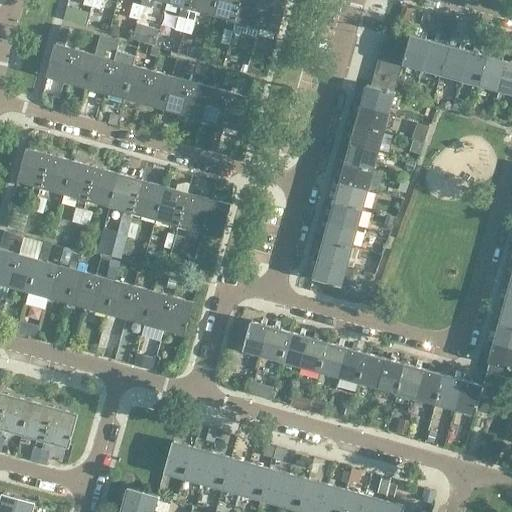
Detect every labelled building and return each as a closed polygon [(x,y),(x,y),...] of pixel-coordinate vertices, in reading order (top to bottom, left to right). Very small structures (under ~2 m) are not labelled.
[(100,8),(101,0),(93,0),(91,6),(100,8)] [(213,13),(216,0),(191,0),(190,7),(213,13)] [(236,19),(241,0),(216,0),(213,13),(236,19)] [(259,26),(265,0),(241,0),(236,19),(259,26)] [(278,31),(287,0),(265,0),(259,26),(278,31)] [(137,19),(141,5),(133,3),(129,17),(137,19)] [(66,17),(86,21),(89,9),(68,5),(66,17)] [(145,21),(149,7),(141,5),(137,19),(145,21)] [(183,32),(187,18),(179,15),(175,29),(183,32)] [(191,34),(195,20),(187,18),(183,32),(191,34)] [(156,41),(158,25),(136,22),(135,38),(156,41)] [(67,80),(75,49),(64,46),(69,28),(61,26),(56,44),(47,75),(67,80)] [(229,44),(233,30),(225,28),(221,42),(229,44)] [(237,46),(241,33),(233,30),(229,44),(237,46)] [(422,68),(430,40),(410,34),(407,47),(404,58),(402,63),(403,63),(422,68)] [(441,73),(449,45),(430,40),(422,68),(441,73)] [(404,58),(407,47),(384,41),(381,52),(404,58)] [(461,79),(468,51),(449,45),(441,73),(461,79)] [(86,86),(95,54),(75,49),(67,80),(86,86)] [(480,84),(488,56),(468,51),(461,79),(480,84)] [(402,63),(404,58),(381,52),(378,63),(401,70),(403,63),(402,63)] [(105,91),(114,60),(95,54),(86,86),(105,91)] [(499,90),(507,61),(488,56),(480,84),(499,90)] [(125,96),(133,65),(114,60),(105,91),(125,96)] [(511,93),(511,62),(507,61),(499,90),(511,93)] [(398,81),(401,70),(378,63),(375,74),(398,81)] [(144,102),(153,70),(133,65),(125,96),(144,102)] [(163,107),(172,76),(153,70),(144,102),(163,107)] [(395,92),(398,81),(375,74),(372,85),(395,92)] [(183,112),(191,81),(172,76),(163,107),(183,112)] [(202,118),(211,87),(191,81),(183,112),(202,118)] [(390,111),(395,92),(372,85),(367,84),(362,103),(390,111)] [(222,123),(230,92),(211,87),(202,118),(222,123)] [(241,128),(250,97),(230,92),(222,123),(241,128)] [(461,111),(464,100),(455,98),(452,109),(461,111)] [(384,131),(390,111),(362,103),(356,123),(384,131)] [(379,150),(384,131),(356,123),(351,142),(379,150)] [(374,169),(379,150),(351,142),(345,161),(374,169)] [(42,186),(51,155),(27,148),(18,179),(42,186)] [(65,192),(73,161),(51,155),(42,186),(65,192)] [(88,198),(96,167),(73,161),(65,192),(88,198)] [(368,189),(374,169),(345,161),(340,181),(368,189)] [(111,205),(119,174),(96,167),(88,198),(111,205)] [(410,179),(413,171),(404,168),(401,176),(410,179)] [(133,211),(142,180),(119,174),(111,205),(133,211)] [(156,217),(165,186),(142,180),(133,211),(156,217)] [(363,208),(368,189),(340,181),(335,200),(363,208)] [(179,224),(188,193),(165,186),(156,217),(179,224)] [(202,230),(211,199),(188,193),(179,224),(202,230)] [(37,204),(39,197),(31,195),(29,202),(37,204)] [(45,206),(47,199),(39,197),(37,204),(45,206)] [(222,236),(231,204),(211,199),(202,230),(222,236)] [(357,227),(363,208),(335,200),(329,219),(357,227)] [(35,211),(37,204),(29,202),(27,208),(35,211)] [(43,213),(45,206),(37,204),(35,211),(43,213)] [(23,231),(29,209),(15,206),(10,227),(23,231)] [(83,217),(84,210),(76,207),(74,214),(83,217)] [(91,219),(93,212),(84,210),(83,217),(91,219)] [(81,223),(83,217),(74,214),(73,221),(81,223)] [(89,226),(91,219),(83,217),(81,223),(89,226)] [(352,247),(357,228),(357,227),(329,219),(324,239),(352,247)] [(128,229),(130,222),(122,220),(120,227),(128,229)] [(137,232),(138,225),(130,222),(128,229),(137,232)] [(127,236),(128,229),(120,227),(118,234),(127,236)] [(135,238),(137,232),(128,229),(127,236),(135,238)] [(16,246),(19,236),(5,232),(2,241),(16,246)] [(174,242),(176,235),(168,233),(166,240),(174,242)] [(40,254),(44,239),(25,235),(21,250),(40,254)] [(182,244),(184,237),(176,235),(174,242),(182,244)] [(347,266),(352,247),(324,239),(319,258),(347,266)] [(172,249),(174,242),(166,240),(164,247),(172,249)] [(49,295),(57,264),(47,262),(52,244),(44,242),(39,259),(38,259),(29,290),(49,295)] [(180,251),(182,244),(174,242),(172,249),(180,251)] [(0,282),(10,285),(19,254),(0,248),(0,282)] [(78,263),(80,254),(72,252),(69,260),(78,263)] [(29,290),(38,259),(19,254),(10,285),(29,290)] [(341,285),(347,266),(319,258),(313,277),(341,285)] [(117,277),(120,264),(112,262),(108,275),(117,277)] [(68,301),(77,270),(57,264),(49,295),(68,301)] [(126,317),(135,286),(124,283),(128,266),(120,264),(117,277),(116,280),(115,280),(107,311),(126,317)] [(87,306),(96,275),(77,270),(68,301),(87,306)] [(155,288),(159,275),(150,272),(146,286),(155,288)] [(107,311),(115,280),(96,275),(87,306),(107,311)] [(176,288),(178,279),(177,279),(177,280),(169,278),(166,289),(173,291),(174,288),(176,288)] [(183,290),(186,281),(178,279),(176,288),(183,290)] [(146,322),(154,291),(135,286),(126,317),(146,322)] [(165,328),(173,296),(154,291),(146,322),(165,328)] [(188,322),(193,302),(173,296),(165,328),(185,333),(187,325),(188,322)] [(511,325),(511,305),(505,303),(499,322),(511,325)] [(262,354),(270,326),(251,321),(243,349),(262,354)] [(511,346),(511,325),(499,322),(494,342),(511,346)] [(282,359),(289,331),(270,326),(262,354),(282,359)] [(301,365),(309,337),(289,331),(282,359),(301,365)] [(320,370),(328,342),(309,337),(301,365),(320,370)] [(340,376),(347,347),(328,342),(320,370),(340,376)] [(511,367),(511,346),(494,342),(489,361),(489,362),(504,366),(511,367)] [(359,381),(367,353),(347,347),(340,376),(359,381)] [(378,386),(386,358),(367,353),(359,381),(378,386)] [(398,392),(405,363),(386,358),(378,386),(398,392)] [(490,415),(504,366),(489,362),(483,385),(476,411),(490,415)] [(417,397),(425,369),(405,363),(398,392),(417,397)] [(436,402),(444,374),(425,369),(417,397),(436,402)] [(455,408),(463,380),(444,374),(436,402),(455,408)] [(476,411),(483,385),(463,380),(455,408),(475,413),(476,411)] [(0,425),(22,432),(31,401),(8,395),(0,424),(0,425)] [(45,439),(54,408),(31,401),(22,432),(45,439)] [(71,434),(76,419),(77,414),(54,408),(45,439),(69,445),(71,437),(72,435),(71,434)] [(405,435),(408,422),(401,420),(397,432),(405,435)] [(184,477),(192,446),(173,441),(164,472),(184,477)] [(203,482),(212,452),(192,446),(184,477),(203,482)] [(40,456),(42,449),(34,447),(32,454),(40,456)] [(49,458),(50,451),(42,449),(40,456),(49,458)] [(127,449),(124,469),(149,473),(152,453),(127,449)] [(222,488),(231,457),(212,452),(203,482),(222,488)] [(39,463),(40,456),(32,454),(30,461),(39,463)] [(47,465),(49,458),(40,456),(39,463),(47,465)] [(242,493),(250,462),(231,457),(222,488),(242,493)] [(261,498),(270,468),(250,462),(242,493),(261,498)] [(317,474),(320,464),(313,462),(310,472),(317,474)] [(280,504),(289,473),(270,468),(261,498),(280,504)] [(347,483),(350,472),(344,470),(340,481),(347,483)] [(356,485),(359,474),(351,472),(348,483),(356,485)] [(299,509),(308,478),(289,473),(280,504),(299,509)] [(310,511),(319,511),(327,484),(308,478),(299,509),(310,511)] [(387,494),(390,482),(382,480),(379,492),(387,494)] [(340,511),(347,489),(327,484),(319,511),(340,511)] [(142,511),(153,511),(159,495),(128,487),(123,506),(142,511)] [(360,511),(366,494),(347,489),(340,511),(360,511)] [(0,511),(31,511),(34,502),(14,496),(12,495),(12,496),(4,493),(0,506),(0,511)] [(381,511),(385,500),(366,494),(360,511),(381,511)] [(403,511),(405,505),(385,500),(381,511),(403,511)]
